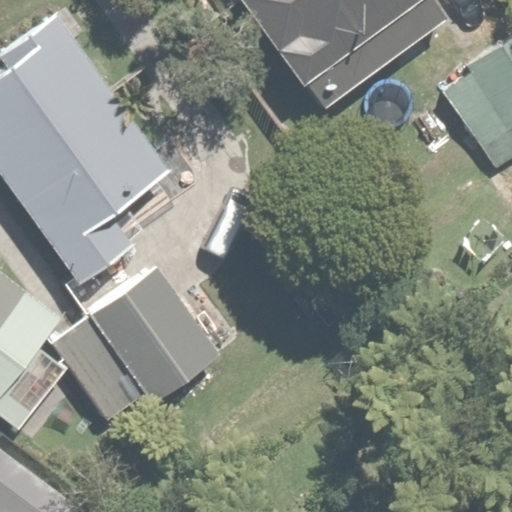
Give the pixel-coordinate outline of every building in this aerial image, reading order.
[(435,11),(427,0),(239,0),(309,100),(435,11)] [(0,41),(0,175),(65,271),(131,226),(112,198),(158,167),(51,6),(0,41)] [(511,149),(511,36),(436,85),(487,165),(511,149)] [(0,380),(63,297),(0,249),(0,380)] [(150,265),(48,336),(106,419),(208,348),(150,265)] [(85,511),(0,449),(0,511),(1,511),(85,511)]
